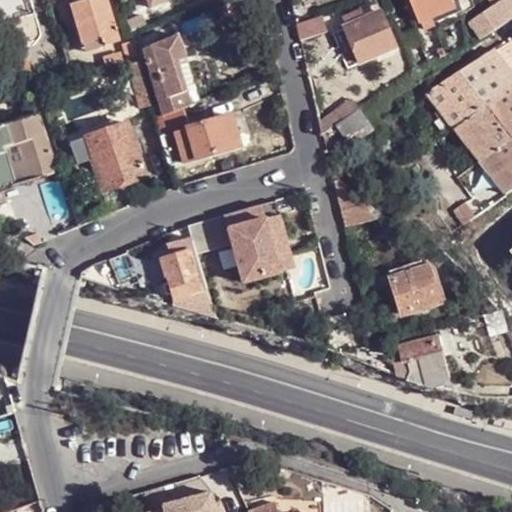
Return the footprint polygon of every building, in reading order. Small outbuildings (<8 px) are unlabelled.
[(103,45),(116,41),(104,0),(78,0),(70,2),(73,17),(81,44),(101,39),(103,45)] [(430,17),(454,7),(452,2),(451,0),(410,0),(419,21),(420,20),(430,17)] [(487,32),(508,19),(511,16),(511,0),(492,0),(495,4),(477,17),(478,19),(487,32)] [(381,11),(376,4),(360,11),(363,19),(381,11)] [(348,25),(363,19),(360,11),(344,17),(348,25)] [(361,62),(396,47),(381,11),(363,19),(348,25),(345,27),(351,41),(361,62)] [(300,40),(327,31),(322,15),(297,22),(300,40)] [(422,28),(432,24),(430,17),(420,20),(422,28)] [(466,47),(487,32),(478,19),(476,25),(465,32),(466,47)] [(338,46),(351,41),(345,27),(332,32),(338,46)] [(459,49),(466,47),(465,32),(455,39),(456,43),(459,49)] [(174,60),(183,56),(175,35),(141,49),(147,69),(174,60)] [(511,35),(494,47),(511,69),(511,35)] [(79,52),(103,45),(101,39),(81,44),(77,45),(79,52)] [(122,42),(127,60),(136,58),(131,39),(122,42)] [(426,50),(430,62),(459,49),(456,43),(443,48),(443,49),(437,51),(436,47),(426,50)] [(23,45),(0,51),(0,53),(8,77),(31,70),(23,45)] [(495,181),(506,194),(511,190),(511,69),(494,47),(426,91),(495,181)] [(189,103),(196,100),(183,56),(174,60),(189,103)] [(181,106),(189,103),(174,60),(147,69),(160,114),(181,106)] [(135,92),(146,90),(138,61),(127,63),(135,92)] [(146,90),(135,92),(137,103),(145,101),(146,107),(150,106),(146,90)] [(350,100),(319,123),(322,135),(338,125),(357,111),(350,100)] [(159,135),(187,126),(181,106),(160,114),(154,117),(159,135)] [(357,111),(338,125),(350,143),(372,128),(360,110),(357,111)] [(20,181),(55,169),(35,112),(0,125),(0,188),(6,187),(20,181)] [(196,156),(236,145),(227,114),(187,126),(196,156)] [(100,189),(143,175),(123,119),(81,133),(89,158),(100,189)] [(291,150),(293,142),(289,122),(261,130),(270,159),(286,154),(291,150)] [(167,166),(196,156),(187,126),(159,135),(167,166)] [(70,137),(79,162),(89,158),(81,133),(70,137)] [(381,212),(343,179),(336,181),(347,229),(373,221),(381,212)] [(20,181),(6,187),(8,193),(8,195),(23,190),(20,181)] [(506,194),(495,181),(483,192),(492,205),(506,194)] [(6,187),(0,188),(0,196),(8,193),(6,187)] [(260,203),(186,224),(190,236),(194,253),(229,243),(240,281),(277,271),(264,217),(260,203)] [(279,213),(264,217),(277,271),(292,267),(279,213)] [(194,253),(190,236),(165,244),(168,255),(160,258),(166,282),(161,283),(164,295),(170,293),(171,298),(205,289),(194,253)] [(511,248),(498,261),(511,277),(511,248)] [(138,283),(126,253),(109,260),(120,289),(138,283)] [(390,272),(402,314),(441,302),(431,264),(425,266),(424,262),(390,272)] [(205,289),(171,298),(173,307),(213,318),(205,289)] [(498,312),(484,315),(487,324),(493,323),(496,335),(504,332),(499,312),(498,312)] [(343,316),(337,317),(325,320),(330,347),(350,342),(343,316)] [(490,336),(496,335),(493,323),(487,324),(490,336)] [(439,336),(445,359),(457,356),(451,334),(439,336)] [(432,338),(432,339),(399,346),(402,363),(407,362),(409,373),(420,370),(420,372),(423,383),(431,384),(441,382),(448,376),(445,359),(439,336),(432,338)] [(164,506),(165,511),(217,511),(215,505),(212,493),(164,506)]
